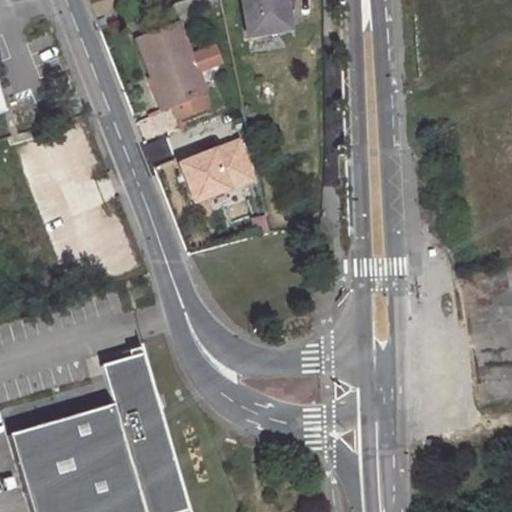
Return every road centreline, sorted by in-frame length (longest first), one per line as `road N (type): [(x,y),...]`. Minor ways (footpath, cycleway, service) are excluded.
road 1 (secondary): [(355,0),(367,361)]
road 2 (secondary): [(391,360),(389,177),(375,0)]
road 3 (residential): [(65,0),(181,306)]
road 4 (residential): [(181,306),(192,343),(235,404),(288,424),(369,432)]
road 5 (residential): [(367,361),(253,362),(223,347),(181,306)]
road 6 (unknown): [(181,306),(0,359)]
road 7 (unknown): [(6,13),(34,104),(30,118),(0,129)]
